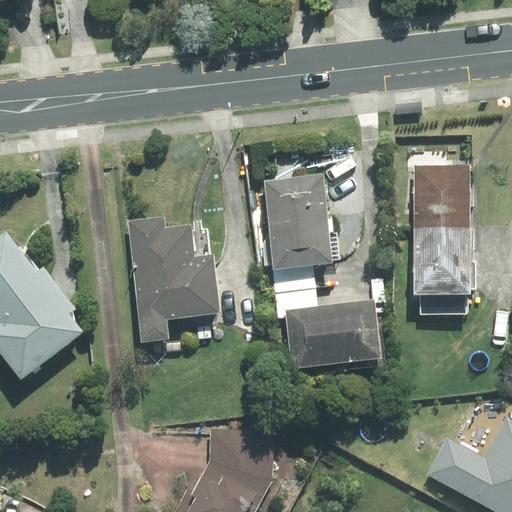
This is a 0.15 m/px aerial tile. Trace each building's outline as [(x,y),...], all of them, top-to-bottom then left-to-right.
[(397,115),(423,112),(422,102),(396,104),(397,115)] [(416,228),(473,228),(473,165),(415,165),(416,228)] [(275,265),(335,258),(325,172),(265,179),(275,265)] [(129,223),(142,342),(170,339),(168,318),(221,311),(215,255),(196,257),(193,226),(167,229),(165,218),(129,223)] [(473,228),(416,228),(417,292),(474,291),(473,228)] [(0,322),(0,349),(22,378),(85,329),(72,314),(79,309),(45,267),(40,272),(7,231),(0,236),(0,317),(2,321),(0,322)] [(294,365),(384,353),(376,296),(286,308),(294,365)] [(198,339),(211,337),(210,324),(197,326),(198,339)] [(511,511),(511,416),(507,414),(485,454),(447,434),(427,472),(502,511),(511,511)] [(257,511),(274,479),(275,431),(212,430),(212,458),(195,489),(190,486),(175,511),(257,511)]
